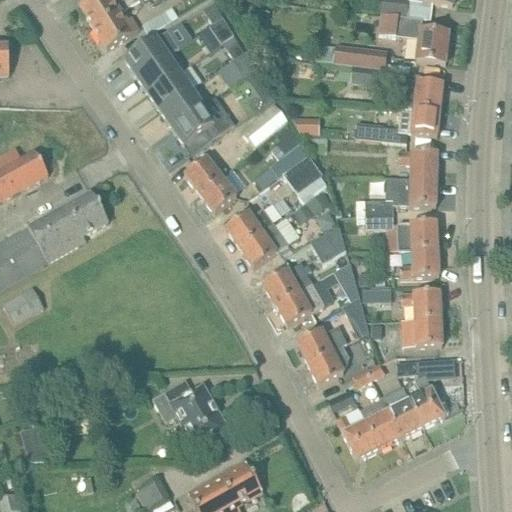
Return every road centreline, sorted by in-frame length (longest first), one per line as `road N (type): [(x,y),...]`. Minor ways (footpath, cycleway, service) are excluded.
road 1 (residential): [(491,437),(360,505),(341,501),(275,358),(182,216),(22,0)]
road 2 (tertiary): [(491,437),(482,153),(493,18)]
